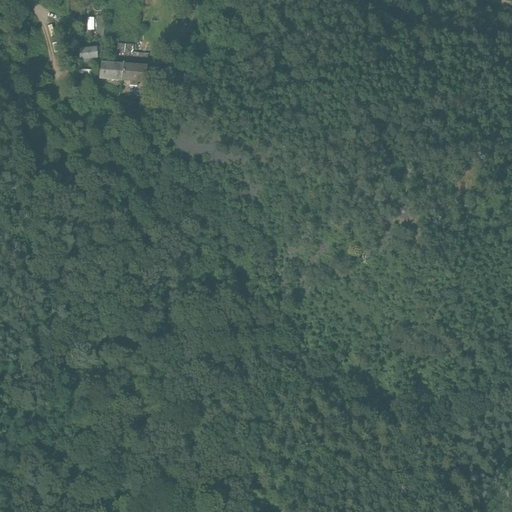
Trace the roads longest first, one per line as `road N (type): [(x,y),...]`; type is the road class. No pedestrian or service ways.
road 1 (unknown): [(21,511),(23,499),(188,367),(161,300),(176,251),(171,233),(89,138),(56,75)]
road 2 (unknown): [(188,367),(213,351),(240,352),(443,429),(488,417)]
